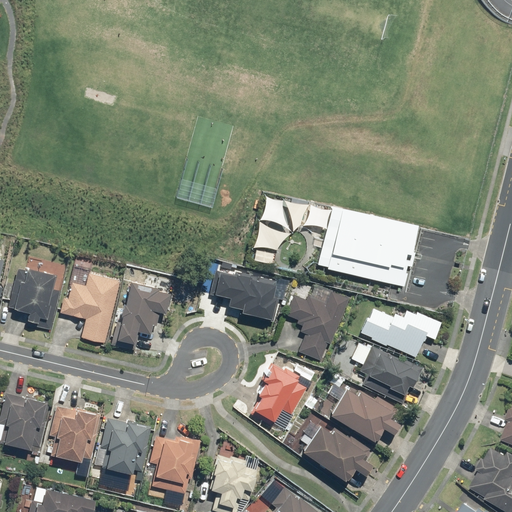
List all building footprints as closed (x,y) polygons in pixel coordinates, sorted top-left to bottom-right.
[(415,229),(334,208),(319,264),(401,285),(415,229)] [(274,251),(255,247),(252,259),(272,264),(274,251)] [(241,306),(240,311),(249,313),(248,316),(277,322),(286,281),(212,265),(206,292),(228,296),(227,303),(241,306)] [(38,316),(46,318),(50,302),(48,301),(54,272),(27,266),(25,273),(14,270),(6,305),(32,311),(30,321),(37,322),(38,316)] [(118,278),(77,269),(74,282),(71,281),(68,296),(62,295),(59,310),(85,315),(80,339),(105,343),(118,278)] [(170,290),(130,279),(124,301),(122,301),(110,342),(133,349),(138,330),(148,333),(152,322),(155,323),(159,310),(163,311),(170,290)] [(348,295),(332,288),(326,302),(306,293),(304,298),(292,294),(284,312),(297,318),(296,321),(300,322),(297,328),(304,330),(296,350),(321,360),(348,295)] [(384,342),(413,356),(425,333),(426,331),(392,314),(373,305),(360,331),(370,336),(368,339),(383,345),(384,342)] [(361,382),(401,402),(405,394),(403,393),(408,383),(410,384),(419,367),(379,347),(375,353),(367,349),(357,369),(365,373),(361,382)] [(280,407),(292,414),(307,384),(295,378),(298,373),(271,358),(254,391),(258,394),(248,412),(271,424),(280,407)] [(327,415),(373,440),(381,426),(392,432),(398,420),(388,415),(393,407),(357,388),(355,391),(343,385),(327,415)] [(0,405),(0,440),(29,447),(35,423),(40,425),(46,400),(4,390),(0,405)] [(97,413),(55,402),(47,433),(50,434),(45,451),(81,460),(87,436),(90,437),(97,413)] [(511,406),(511,408),(510,407),(505,417),(509,419),(502,434),(511,437),(510,441),(511,441),(511,406)] [(146,425),(107,416),(101,444),(106,446),(102,466),(132,472),(137,448),(141,449),(146,425)] [(298,451),(342,482),(353,466),(363,474),(371,462),(361,456),(366,449),(333,427),(330,430),(318,422),(298,451)] [(150,483),(185,492),(189,475),(193,476),(202,440),(173,433),(172,438),(155,433),(148,459),(156,461),(150,483)] [(483,456),(475,469),(478,471),(469,484),(511,510),(511,452),(499,444),(489,459),(483,456)] [(233,507),(236,494),(240,496),(242,486),(251,488),(254,474),(241,471),(244,459),(217,453),(209,487),(216,489),(212,508),(229,511),(234,511),(236,508),(233,507)] [(91,511),(95,497),(44,484),(40,499),(30,497),(26,511),(91,511)] [(270,511),(320,511),(296,493),(295,495),(284,486),(272,503),(275,505),(270,511)] [(492,511),(491,511),(490,511),(479,511),(462,501),(455,511),(452,511),(451,511),(450,511),(492,511)]
